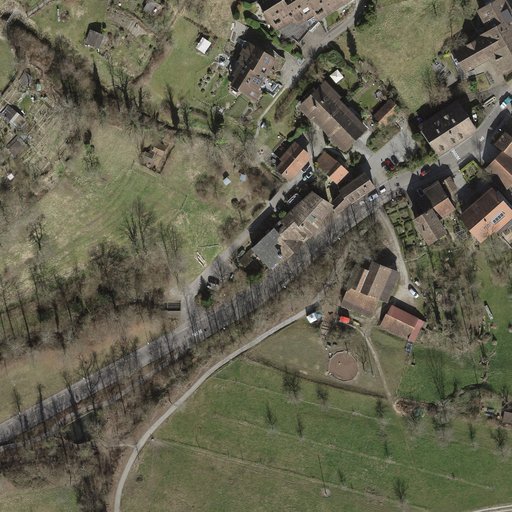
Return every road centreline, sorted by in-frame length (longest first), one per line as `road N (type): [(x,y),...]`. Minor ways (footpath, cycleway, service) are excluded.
road 1 (secondary): [(0,437),(259,294),(387,188),(470,147),(511,98)]
road 2 (track): [(117,511),(124,471),(152,428),(206,377),(304,313),(381,214)]
